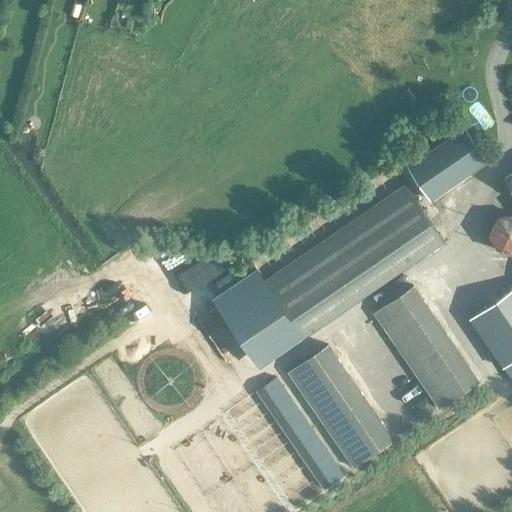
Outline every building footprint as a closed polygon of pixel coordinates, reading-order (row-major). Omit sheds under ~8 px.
[(431,200),(487,161),(465,128),(408,166),(431,200)] [(511,214),(511,174),(506,178),(511,186),(495,197),(507,215),(511,214)] [(304,337),(444,240),(409,189),(268,285),(304,337)] [(260,279),(214,310),(247,359),(293,328),(260,279)] [(417,283),(376,312),(442,407),(483,379),(417,283)] [(503,365),(511,358),(511,289),(470,318),(503,365)] [(289,372),(355,466),(398,437),(332,342),(289,372)] [(274,380),(341,476),(351,469),(284,373),(274,380)]
